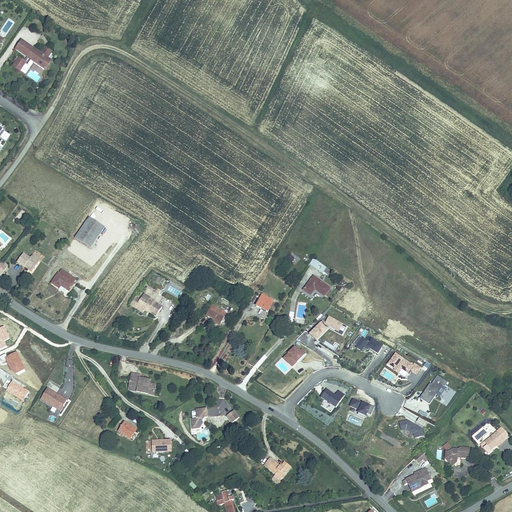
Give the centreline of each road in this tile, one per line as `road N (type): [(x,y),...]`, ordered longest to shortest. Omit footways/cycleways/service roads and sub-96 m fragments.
road 1 (track): [(34,125),(52,108),(81,51),(120,49),(293,161),(474,303),(511,308)]
road 2 (tertiary): [(279,417),(200,369),(65,333),(0,293)]
road 3 (tertiary): [(393,511),(279,417)]
road 4 (residential): [(392,401),(328,373),(279,417)]
road 5 (unknown): [(65,333),(129,244),(130,231),(118,227)]
